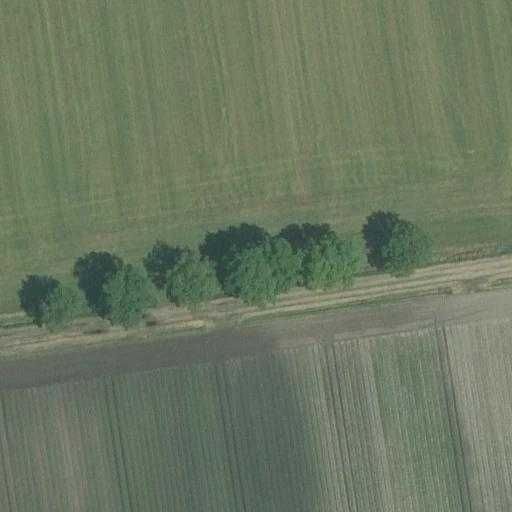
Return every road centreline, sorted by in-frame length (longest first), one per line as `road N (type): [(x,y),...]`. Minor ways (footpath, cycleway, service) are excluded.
road 1 (track): [(0,337),(511,264)]
road 2 (track): [(11,309),(511,233)]
